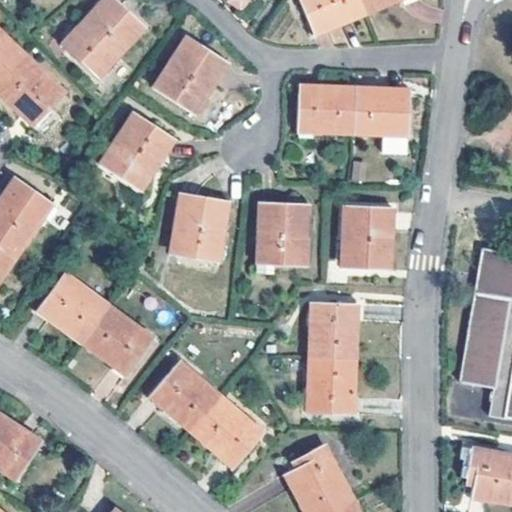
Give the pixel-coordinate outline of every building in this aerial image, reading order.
[(109,0),(105,0),(77,30),(85,36),(65,57),(91,81),(140,30),(109,0)] [(227,0),(226,3),(243,12),(249,0),(227,0)] [(363,16),(356,0),(303,0),(297,3),(311,38),(323,33),(363,16)] [(356,0),(363,16),(400,0),(356,0)] [(85,36),(77,30),(58,50),(65,57),(85,36)] [(183,39),(163,69),(172,76),(159,98),(189,117),(223,64),(183,39)] [(0,43),(0,80),(21,58),(3,40),(0,43)] [(52,103),(32,84),(39,75),(21,58),(0,80),(0,102),(22,123),(28,129),(52,103)] [(172,76),(163,69),(149,92),(159,98),(172,76)] [(39,75),(32,84),(52,103),(60,94),(39,75)] [(296,89),(296,101),(317,102),(325,102),(325,90),(296,89)] [(317,102),(296,101),(294,134),(349,135),(351,91),(325,90),(325,102),(317,102)] [(404,137),(406,137),(406,105),(380,104),(380,92),(351,91),(349,135),(380,136),(380,153),(404,154),(404,137)] [(380,92),(380,104),(406,105),(406,93),(380,92)] [(139,121),(130,116),(115,139),(125,144),(139,121)] [(125,144),(115,139),(96,167),(137,193),(170,142),(139,121),(125,144)] [(22,187),(13,180),(0,198),(0,205),(7,210),(10,205),(22,187)] [(48,204),(22,187),(10,205),(7,210),(0,205),(0,239),(16,251),(48,204)] [(224,202),(176,194),(171,228),(183,229),(178,257),(214,263),(224,202)] [(304,241),(305,207),(258,205),(256,265),(293,267),(293,240),(304,241)] [(351,256),(351,269),(388,270),(389,209),(341,207),(339,256),(351,256)] [(183,229),(171,228),(166,256),(178,257),(183,229)] [(0,273),(16,251),(0,239),(0,273)] [(293,240),(293,267),(303,267),(304,241),(293,240)] [(511,253),(479,249),(458,384),(490,389),(485,417),(511,421),(511,253)] [(351,256),(339,256),(338,268),(351,269),(351,256)] [(61,276),(54,286),(77,302),(84,293),(61,276)] [(77,302),(54,286),(34,313),(79,347),(107,309),(84,293),(77,302)] [(321,306),(310,305),(308,333),(320,333),(321,306)] [(355,307),(321,306),(320,333),(308,333),(307,359),(353,360),(355,307)] [(144,351),(122,334),(129,326),(107,309),(79,347),(123,379),(144,351)] [(129,326),(122,334),(144,351),(150,341),(129,326)] [(307,359),(306,387),(318,388),(317,415),(352,417),(353,360),(307,359)] [(178,364),(171,373),(193,391),(200,383),(178,364)] [(193,391),(171,373),(148,400),(188,434),(218,398),(200,383),(193,391)] [(318,388),(306,387),(305,415),(317,415),(318,388)] [(253,442),(231,423),(238,416),(218,398),(188,434),(229,469),(253,442)] [(238,416),(231,423),(253,442),(260,434),(238,416)] [(0,417),(0,472),(16,482),(34,452),(13,438),(18,429),(0,417)] [(18,429),(13,438),(34,452),(40,443),(18,429)] [(470,456),(469,462),(475,463),(473,475),(469,498),(511,504),(511,456),(491,453),(492,448),(467,443),(465,455),(470,456)] [(303,511),(332,511),(353,501),(322,445),(308,452),(313,460),(301,466),(284,476),(303,511)] [(313,460),(308,452),(297,459),(301,466),(313,460)] [(469,462),(466,474),(473,475),(475,463),(469,462)] [(358,511),(353,501),(332,511),(358,511)]
